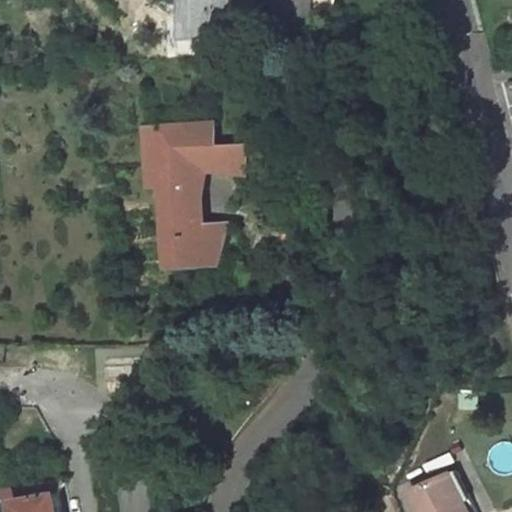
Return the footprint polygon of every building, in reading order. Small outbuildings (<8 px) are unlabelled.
[(233,0),(184,0),(186,37),(243,35),(242,15),(233,16),(233,0)] [(219,121),(148,128),(148,136),(149,148),(223,145),(219,121)] [(266,143),(252,144),(249,172),(261,173),(266,143)] [(223,145),(149,148),(153,189),(159,189),(159,196),(166,195),(173,269),(206,267),(202,226),(196,175),(208,175),(210,163),(246,165),(245,171),(249,172),(252,144),(223,145)] [(227,247),(232,224),(202,226),(206,267),(218,267),(227,247)] [(265,270),(243,265),(237,296),(258,300),(265,270)] [(159,356),(107,359),(108,380),(161,377),(159,356)] [(446,477),(460,507),(466,505),(472,502),(458,472),(446,477)] [(469,511),(466,505),(460,507),(446,477),(413,492),(422,511),(469,511)] [(16,501),(18,511),(65,511),(61,492),(68,479),(36,483),(38,497),(16,501)]
